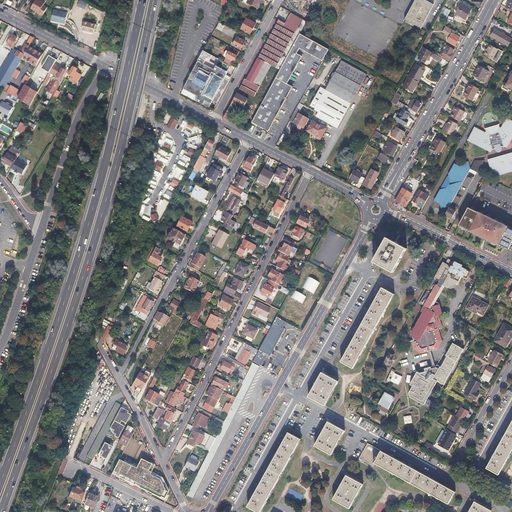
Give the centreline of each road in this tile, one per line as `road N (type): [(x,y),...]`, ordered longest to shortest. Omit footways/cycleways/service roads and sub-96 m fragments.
road 1 (motorway): [(1,511),(111,180),(154,0)]
road 2 (motorway): [(142,0),(98,187),(0,481)]
road 3 (residential): [(163,461),(310,170)]
road 4 (residential): [(118,377),(248,140)]
road 5 (tertiary): [(494,0),(393,178)]
road 6 (residential): [(40,238),(76,125),(107,67)]
road 7 (residential): [(298,395),(445,477)]
road 8 (residential): [(348,261),(368,271),(298,395)]
road 9 (tertiary): [(278,385),(348,261)]
road 10 (tertiary): [(383,214),(511,271)]
road 11 (residential): [(213,121),(278,0)]
road 12 (tertiary): [(211,504),(278,385)]
road 13 (residential): [(298,395),(234,511)]
road 14 (residential): [(171,511),(72,463),(67,477)]
road 15 (tertiary): [(0,12),(107,67)]
